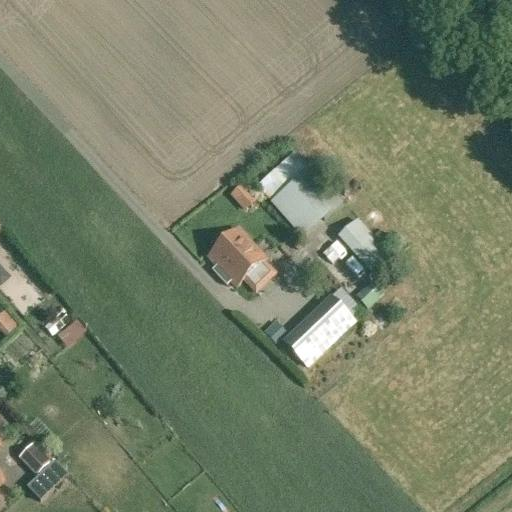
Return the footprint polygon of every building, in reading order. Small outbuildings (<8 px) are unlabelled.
[(343,206),(311,170),(292,186),(325,222),(343,206)] [(239,193),(232,200),(247,215),(254,208),(239,193)] [(0,241),(10,234),(0,219),(0,241)] [(390,258),(358,222),(340,239),(372,275),(390,258)] [(237,289),(266,261),(238,232),(209,260),(217,268),(213,273),(227,287),(231,283),(237,289)] [(368,299),(374,309),(390,299),(385,289),(368,299)] [(354,325),(331,301),(285,345),(308,369),(354,325)] [(13,311),(0,321),(0,324),(13,340),(27,328),(13,311)] [(65,455),(46,435),(39,442),(58,462),(65,455)] [(35,479),(53,464),(35,445),(18,461),(35,479)]
